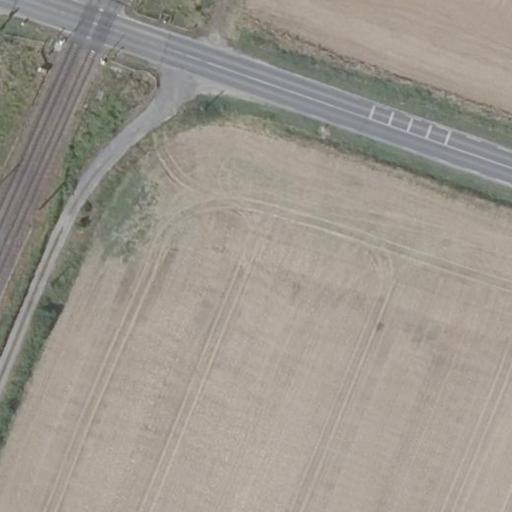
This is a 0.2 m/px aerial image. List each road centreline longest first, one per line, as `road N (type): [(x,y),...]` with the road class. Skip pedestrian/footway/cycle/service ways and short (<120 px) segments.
road 1 (primary): [(511,169),(25,0)]
road 2 (track): [(204,62),(94,169),(0,370)]
